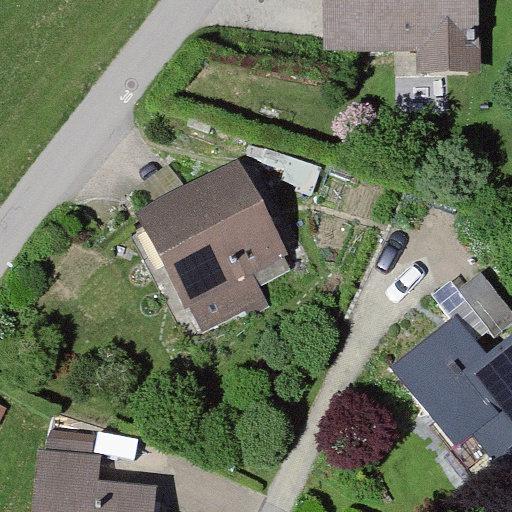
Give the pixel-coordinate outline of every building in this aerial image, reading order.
[(321,0),(322,43),(419,41),(420,68),(467,67),(465,0),(321,0)] [(234,176),(138,226),(177,300),(272,251),(234,176)] [(511,323),(511,312),(483,274),(460,291),(495,336),(511,323)] [(246,278),(187,309),(198,331),(240,308),(244,316),(261,307),(246,278)] [(508,479),(503,472),(511,465),(511,343),(489,361),(459,321),(396,368),(438,424),(432,428),(453,455),(448,459),(480,501),(508,479)] [(96,446),(50,440),(40,511),(146,511),(147,503),(91,496),(96,446)]
